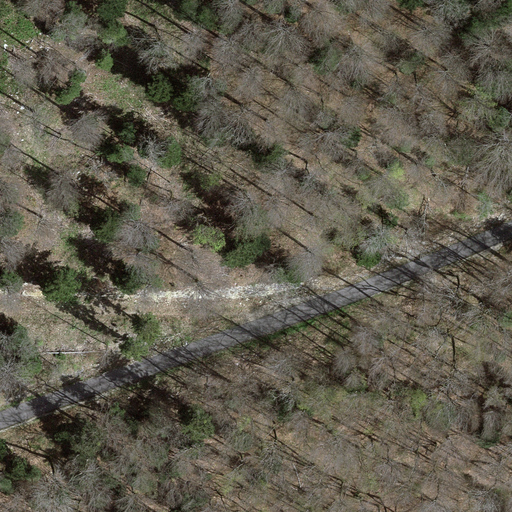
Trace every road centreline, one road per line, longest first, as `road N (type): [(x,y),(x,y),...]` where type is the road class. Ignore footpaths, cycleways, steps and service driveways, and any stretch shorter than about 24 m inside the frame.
road 1 (unclassified): [(0,423),(511,233)]
road 2 (track): [(292,316),(0,317)]
